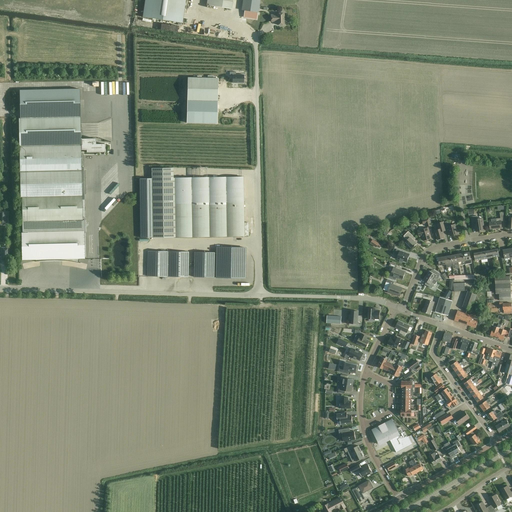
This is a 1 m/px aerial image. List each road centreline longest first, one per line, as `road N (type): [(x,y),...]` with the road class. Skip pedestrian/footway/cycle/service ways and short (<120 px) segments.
road 1 (unclassified): [(259,296),(0,288)]
road 2 (unclassified): [(259,296),(255,49)]
road 3 (residential): [(496,441),(432,352),(441,325)]
road 4 (unclassified): [(402,511),(511,449)]
